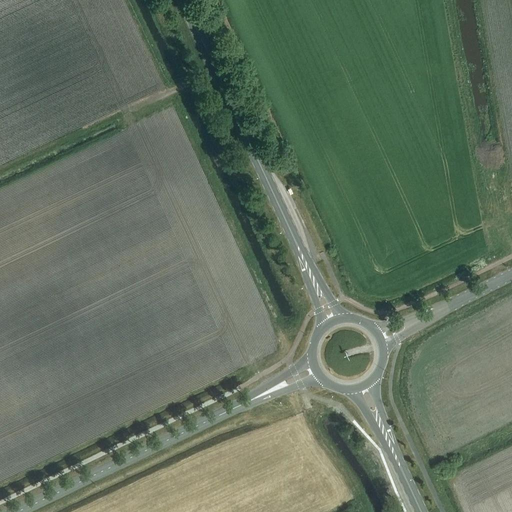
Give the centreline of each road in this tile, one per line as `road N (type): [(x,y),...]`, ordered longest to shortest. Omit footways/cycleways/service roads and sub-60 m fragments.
road 1 (primary): [(330,319),(182,0)]
road 2 (tertiary): [(21,511),(311,370)]
road 3 (tertiary): [(511,274),(382,338)]
road 4 (primary): [(422,511),(363,389)]
